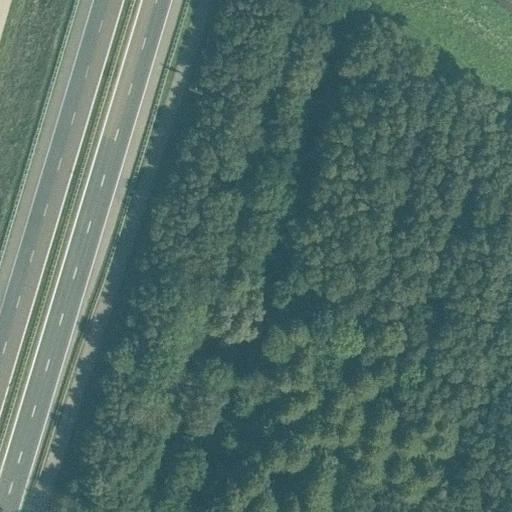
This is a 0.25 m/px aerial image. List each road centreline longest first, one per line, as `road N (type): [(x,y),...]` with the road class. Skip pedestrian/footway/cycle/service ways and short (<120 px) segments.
road 1 (motorway): [(3,511),(156,0)]
road 2 (track): [(182,511),(325,42)]
road 3 (motorway): [(108,0),(0,364)]
